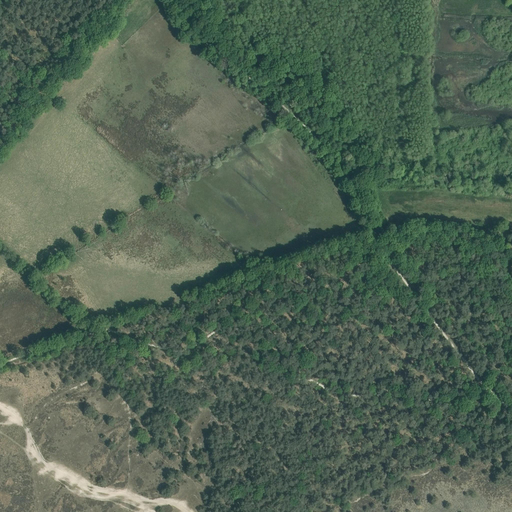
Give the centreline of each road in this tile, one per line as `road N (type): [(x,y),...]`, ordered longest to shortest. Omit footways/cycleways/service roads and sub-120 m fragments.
road 1 (track): [(374,234),(349,177),(314,135),(196,32),(173,0)]
road 2 (track): [(115,326),(374,234)]
road 3 (track): [(0,365),(115,326)]
